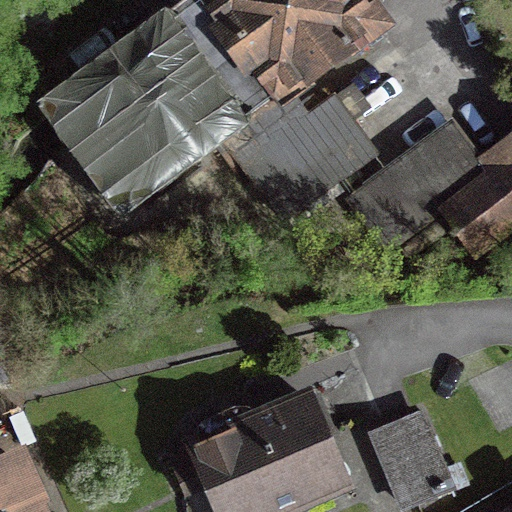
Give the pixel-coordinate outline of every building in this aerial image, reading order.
[(374,25),(356,0),(186,0),(37,109),(114,215),(221,139),(281,224),(285,221),(297,237),(344,200),(345,202),(362,190),(350,174),(373,157),(330,100),(306,118),(285,91),(358,37),(367,49),(381,39),(372,27),(374,25)] [(362,190),(345,202),(383,253),(439,212),(471,256),(511,225),(511,142),(493,157),(498,164),(483,175),(448,127),(362,190)] [(188,217),(185,238),(231,243),(233,222),(188,217)] [(325,454),(302,401),(230,432),(222,424),(212,422),(202,425),(195,433),(193,448),(220,511),(304,511),(301,504),(339,488),(325,454)] [(446,491),(415,417),(371,435),(402,509),(446,491)] [(0,511),(36,511),(16,465),(0,472),(0,511)]
